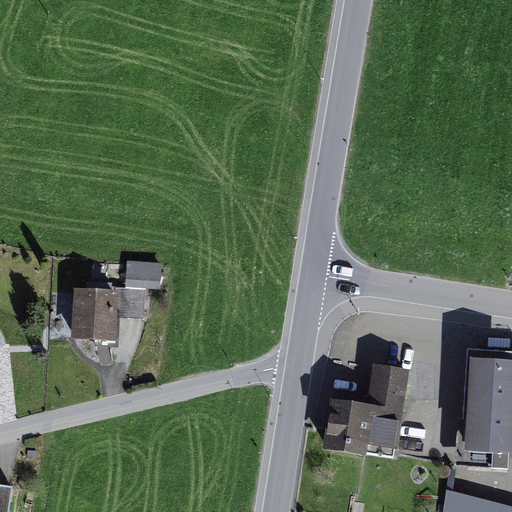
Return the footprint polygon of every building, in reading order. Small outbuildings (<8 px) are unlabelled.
[(115,349),(116,300),(69,299),(68,348),(115,349)] [(511,362),(464,361),(461,433),(454,433),(452,480),(508,483),(510,440),(511,439),(511,362)] [(409,380),(373,375),(367,417),(328,412),(322,461),(366,467),(368,455),(398,460),(409,380)] [(0,511),(7,511),(10,497),(0,494),(0,511)] [(493,511),(447,500),(445,511),(493,511)]
